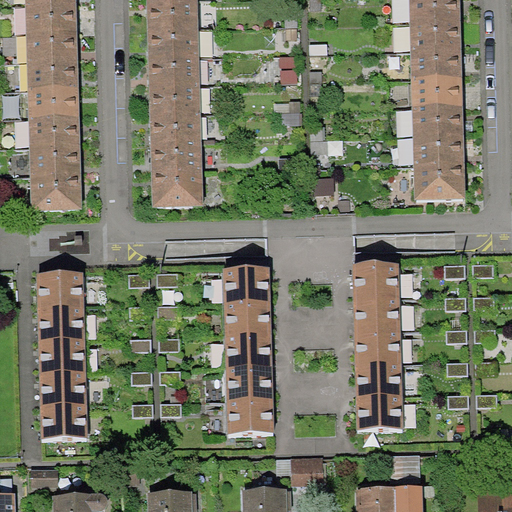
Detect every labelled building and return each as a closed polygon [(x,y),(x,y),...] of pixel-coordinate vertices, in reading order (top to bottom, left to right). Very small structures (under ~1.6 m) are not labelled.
[(78,0),(26,0),(35,210),(88,208),(78,0)] [(204,0),(150,0),(155,211),(210,209),(204,0)] [(451,0),(398,0),(407,200),(460,197),(451,0)] [(389,266),(346,267),(350,431),(394,429),(389,266)] [(465,266),(442,267),(443,279),(465,278),(465,266)] [(493,266),(473,266),(473,279),(494,278),(493,266)] [(279,437),(274,273),(231,274),(235,439),(279,437)] [(178,274),(157,275),(157,288),(178,288),(178,274)] [(149,276),(128,277),(129,289),(149,288),(149,276)] [(88,440),(86,277),(43,277),(44,441),(88,440)] [(466,299),(444,299),(444,312),(466,312),(466,299)] [(496,299),(474,300),(474,311),(496,311),(496,299)] [(179,320),(179,306),(158,307),(158,320),(179,320)] [(149,308),(129,308),(130,322),(149,322),(149,308)] [(494,331),(476,331),(475,344),(495,344),(494,331)] [(467,332),(446,332),(446,345),(467,344),(467,332)] [(180,340),(159,340),(159,353),(180,352),(180,340)] [(151,341),(130,341),(130,353),(151,353),(151,341)] [(470,364),(446,364),(446,377),(469,378),(470,364)] [(497,364),(474,364),(474,377),(497,376),(497,364)] [(152,373),(131,373),(131,386),(152,386),(152,373)] [(469,397),(448,397),(448,411),(469,411),(469,397)] [(496,397),(477,398),(477,410),(497,409),(496,397)] [(153,405),(132,406),(133,419),(153,419),(153,405)] [(180,406),(159,405),(160,418),(180,417),(180,406)] [(291,477),(291,486),(323,486),(323,461),(275,461),(275,477),(291,477)] [(138,466),(124,466),(124,487),(138,487),(138,466)] [(56,469),(29,470),(29,489),(57,489),(56,469)] [(399,511),(399,490),(354,491),(355,511),(399,511)] [(241,492),(241,511),(287,511),(287,491),(241,492)] [(511,511),(511,492),(480,493),(480,511),(511,511)] [(148,494),(148,511),(192,511),(192,493),(148,494)] [(19,511),(20,496),(0,496),(0,511),(19,511)] [(54,502),(54,511),(99,511),(99,501),(54,502)]
